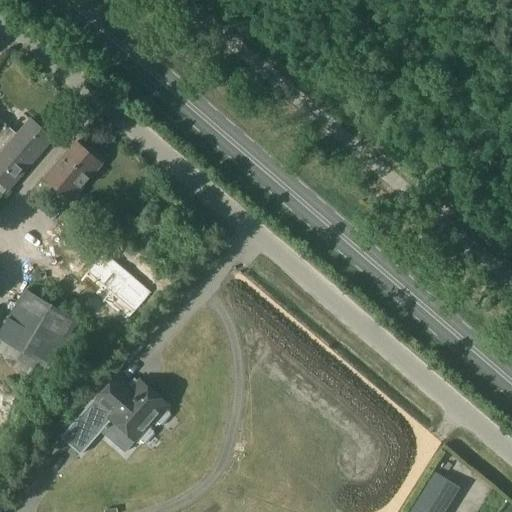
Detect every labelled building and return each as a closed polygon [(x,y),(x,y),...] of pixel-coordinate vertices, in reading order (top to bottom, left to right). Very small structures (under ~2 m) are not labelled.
[(15,136),(0,123),(1,123),(0,122),(0,141),(15,154),(12,158),(26,171),(52,140),(29,120),(15,136)] [(0,183),(9,191),(26,171),(12,158),(15,154),(0,141),(0,183)] [(70,202),(102,165),(75,142),(44,179),(70,202)] [(49,368),(78,321),(24,288),(0,327),(0,340),(2,342),(0,345),(0,353),(30,372),(37,361),(49,368)] [(96,398),(61,438),(81,455),(105,428),(106,429),(109,426),(107,424),(111,420),(136,442),(138,439),(143,443),(153,432),(148,428),(155,420),(159,424),(169,413),(165,409),(168,405),(140,382),(132,391),(117,377),(98,400),(96,398)] [(406,500),(427,511),(430,511),(451,477),(427,463),(406,500)] [(469,470),(464,480),(486,492),(491,482),(469,470)] [(412,511),(398,502),(391,511),(412,511)]
